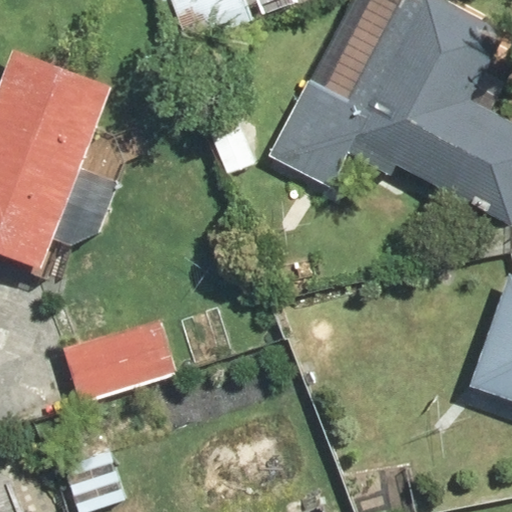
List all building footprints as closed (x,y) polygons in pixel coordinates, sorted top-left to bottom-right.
[(511,48),(511,24),(464,0),(457,13),(431,0),(345,0),(266,159),(328,190),(352,141),(493,212),(511,174),(511,120),(483,106),(511,48)] [(114,82),(8,41),(0,59),(0,253),(40,270),(114,82)] [(511,275),(508,274),(468,383),(511,398),(511,275)] [(160,309),(58,336),(78,400),(179,368),(160,309)] [(118,454),(62,463),(70,511),(111,511),(127,509),(118,454)] [(0,511),(32,511),(31,509),(22,511),(17,511),(5,476),(0,477),(0,511)]
